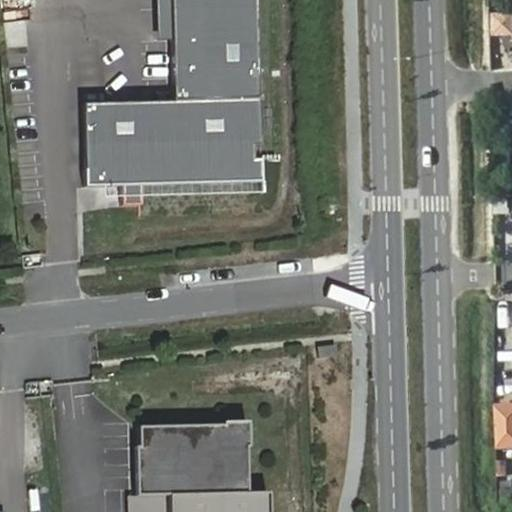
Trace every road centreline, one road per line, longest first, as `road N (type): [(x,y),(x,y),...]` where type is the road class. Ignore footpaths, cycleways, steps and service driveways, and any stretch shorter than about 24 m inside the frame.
road 1 (secondary): [(452,511),(445,0)]
road 2 (unclassified): [(0,325),(415,277)]
road 3 (secondary): [(404,0),(415,277)]
road 4 (secondary): [(415,277),(416,511)]
